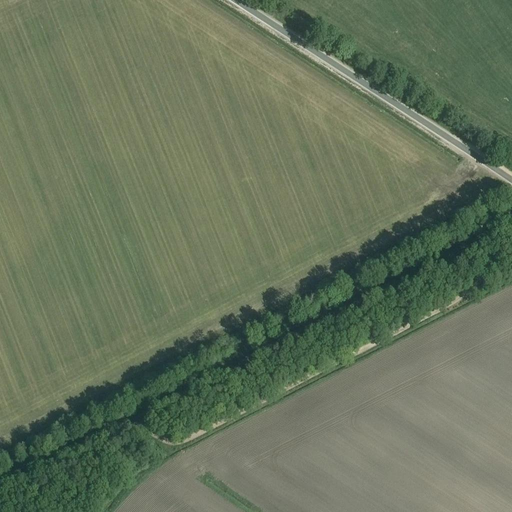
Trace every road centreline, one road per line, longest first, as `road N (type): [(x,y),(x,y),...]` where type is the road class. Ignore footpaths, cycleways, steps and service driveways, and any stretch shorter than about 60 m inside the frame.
road 1 (track): [(511,244),(449,304),(188,438),(170,442),(141,425),(126,427),(0,494)]
road 2 (unclassified): [(511,181),(234,0)]
